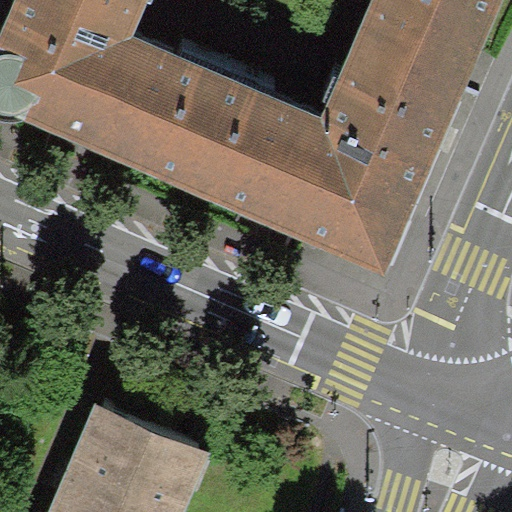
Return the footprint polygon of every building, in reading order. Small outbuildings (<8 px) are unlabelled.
[(129,34),(111,27),(112,24),(57,0),(17,0),(0,40),(0,97),(9,98),(14,96),(20,93),(41,102),(90,123),(129,34)] [(57,0),(112,24),(122,0),(57,0)] [(463,38),(479,0),(373,0),(362,27),(451,65),(463,38)] [(451,65),(362,27),(322,118),(412,157),(432,111),(451,65)] [(179,162),(217,73),(129,34),(90,123),(122,137),(179,162)] [(267,200),(305,111),(217,73),(179,162),(227,183),(267,200)] [(412,157),(322,118),(305,111),(267,200),(307,217),(373,246),(412,157)] [(76,461),(74,460),(62,490),(53,511),(164,511),(181,475),(170,470),(184,438),(195,442),(198,434),(105,395),(76,461)]
